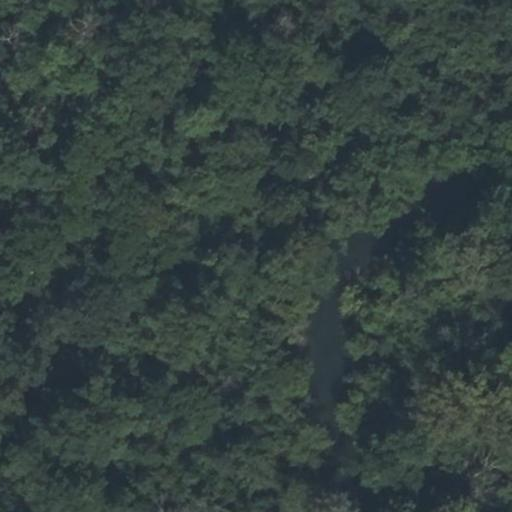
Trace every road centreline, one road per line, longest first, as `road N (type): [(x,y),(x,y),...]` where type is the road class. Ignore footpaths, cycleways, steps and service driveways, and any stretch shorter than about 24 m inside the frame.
road 1 (unknown): [(329,0),(313,32),(275,65),(69,189),(48,229),(49,374),(0,501)]
road 2 (track): [(53,511),(402,56),(423,0)]
